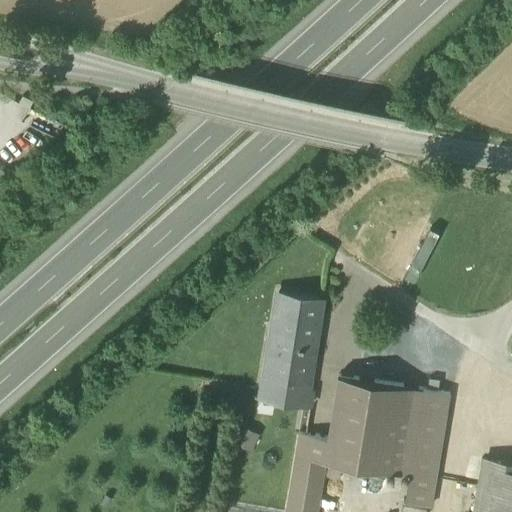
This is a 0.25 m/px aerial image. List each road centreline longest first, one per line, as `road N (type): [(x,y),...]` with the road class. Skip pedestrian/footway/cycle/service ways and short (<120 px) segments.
road 1 (motorway): [(0,392),(435,0)]
road 2 (motorway): [(365,0),(0,332)]
road 3 (residential): [(511,160),(171,87)]
road 4 (residential): [(171,87),(0,39)]
road 5 (residential): [(0,65),(171,87)]
